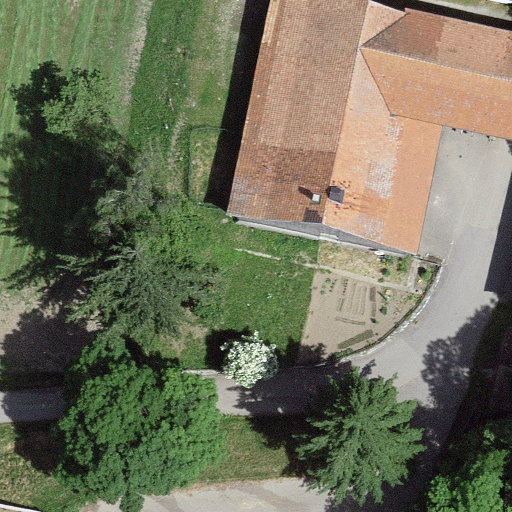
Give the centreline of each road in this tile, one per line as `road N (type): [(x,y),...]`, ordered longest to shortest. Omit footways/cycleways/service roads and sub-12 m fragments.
road 1 (unclassified): [(434,350),(340,411),(0,415)]
road 2 (residential): [(511,148),(434,350)]
road 3 (track): [(411,511),(432,466),(434,350)]
